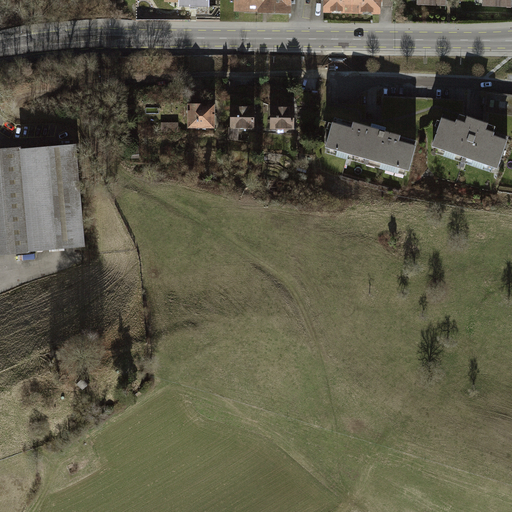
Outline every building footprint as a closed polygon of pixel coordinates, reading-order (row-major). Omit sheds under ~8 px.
[(180,0),(181,3),(181,8),(211,8),(211,0),(180,0)] [(237,0),(237,13),(265,13),(291,14),(291,0),(237,0)] [(324,0),(324,14),(352,15),(352,0),(324,0)] [(352,0),(352,15),(380,16),(381,0),(352,0)] [(511,0),(485,0),(485,8),(511,8),(511,0)] [(511,94),(490,92),(488,106),(510,109),(511,103),(511,94)] [(194,104),(194,128),(222,128),(222,105),(194,104)] [(237,107),(237,130),(265,130),(265,107),(237,107)] [(276,108),(276,131),(304,131),(305,108),(276,108)] [(444,111),(433,145),(498,167),(510,133),(444,111)] [(326,147),(409,170),(417,141),(334,118),(326,147)] [(78,143),(0,150),(0,254),(88,246),(78,143)] [(90,384),(84,377),(77,384),(83,390),(90,384)]
